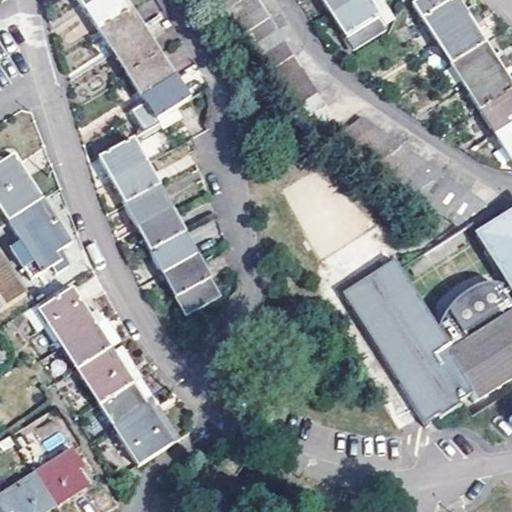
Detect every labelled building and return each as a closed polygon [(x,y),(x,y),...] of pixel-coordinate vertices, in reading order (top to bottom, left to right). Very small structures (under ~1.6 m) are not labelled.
[(74,0),(83,13),(102,0),(74,0)] [(118,0),(102,0),(83,13),(97,34),(128,14),(118,0)] [(218,0),(225,11),(242,0),(218,0)] [(258,9),(251,0),(242,0),(225,11),(233,24),(258,9)] [(316,0),(328,18),(358,0),(316,0)] [(358,0),(328,18),(351,55),(384,35),(367,7),(376,3),(374,0),(358,0)] [(425,0),(411,8),(431,40),(475,15),(467,3),(458,9),(452,0),(425,0)] [(376,3),(367,7),(384,35),(389,24),(376,3)] [(258,9),(233,24),(241,36),(265,21),(258,9)] [(143,36),(128,14),(97,34),(112,56),(143,36)] [(475,15),(431,40),(446,63),(480,43),(472,30),(481,25),(475,15)] [(273,33),(265,21),(241,36),(249,49),(273,33)] [(273,33),(249,49),(257,61),(281,47),(273,33)] [(143,36),(112,56),(127,79),(158,59),(143,36)] [(446,63),(459,86),(503,60),(496,50),(488,55),(480,43),(446,63)] [(289,59),(281,47),(257,61),(265,74),(289,59)] [(172,80),(158,59),(127,79),(141,100),(172,80)] [(289,59),(265,74),(273,87),(298,72),(289,59)] [(503,60),(459,86),(474,109),(508,89),(500,75),(508,70),(503,60)] [(306,84),(298,72),(273,87),(281,100),(306,84)] [(172,80),(141,100),(156,123),(187,103),(172,80)] [(306,84),(281,100),(289,113),(313,97),(306,84)] [(474,109),(488,132),(511,118),(511,94),(508,89),(474,109)] [(322,110),(313,97),(289,113),(297,125),(322,110)] [(322,110),(297,125),(305,138),(330,123),(322,110)] [(511,118),(488,132),(511,169),(511,118)] [(360,122),(339,136),(330,141),(342,150),(372,131),(360,122)] [(339,136),(330,123),(305,138),(313,152),(330,141),(339,136)] [(372,131),(342,150),(355,159),(385,140),(372,131)] [(399,150),(385,140),(355,159),(369,169),(399,150)] [(146,167),(133,143),(100,160),(112,184),(146,167)] [(399,150),(369,169),(383,179),(413,160),(399,150)] [(0,213),(7,224),(40,204),(11,159),(0,165),(0,213)] [(425,169),(413,160),(383,179),(396,188),(425,169)] [(125,207),(158,189),(146,167),(112,184),(125,207)] [(425,169),(396,188),(408,197),(439,178),(425,169)] [(451,187),(439,178),(408,197),(421,205),(451,187)] [(451,187),(421,205),(435,215),(465,196),(451,187)] [(171,214),(158,189),(125,207),(138,232),(171,214)] [(465,196),(435,215),(455,229),(485,210),(465,196)] [(40,204),(7,224),(20,244),(12,250),(23,268),(33,262),(41,275),(57,265),(53,257),(68,247),(40,204)] [(171,214),(138,232),(149,254),(182,236),(171,214)] [(511,307),(508,310),(494,289),(486,288),(477,290),(467,296),(456,305),(443,324),(438,336),(395,267),(343,299),(424,428),(430,424),(469,399),(476,408),(511,386),(511,218),(477,241),(511,296),(511,307)] [(149,254),(162,279),(195,261),(182,236),(149,254)] [(218,303),(195,261),(162,279),(184,321),(218,303)] [(38,313),(62,350),(102,325),(94,314),(85,319),(69,294),(38,313)] [(102,325),(62,350),(76,372),(108,353),(100,340),(107,335),(102,325)] [(76,372),(99,408),(139,382),(141,381),(119,346),(108,353),(76,372)] [(139,382),(99,408),(113,430),(154,405),(139,382)] [(180,444),(154,405),(113,430),(139,469),(180,444)] [(70,452),(32,474),(51,506),(84,487),(76,472),(80,469),(70,452)] [(0,493),(0,506),(3,511),(9,511),(42,511),(51,506),(32,474),(0,493)]
